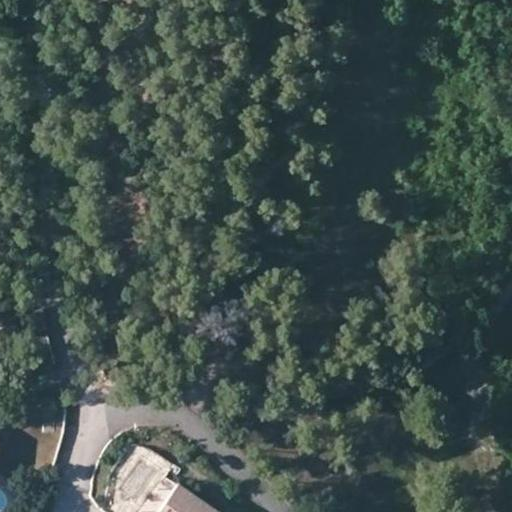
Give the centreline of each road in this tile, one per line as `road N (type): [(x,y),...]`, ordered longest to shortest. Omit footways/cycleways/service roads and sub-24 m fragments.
road 1 (track): [(81,441),(50,239),(32,0)]
road 2 (residential): [(275,511),(193,430),(126,414),(81,441),(66,511)]
